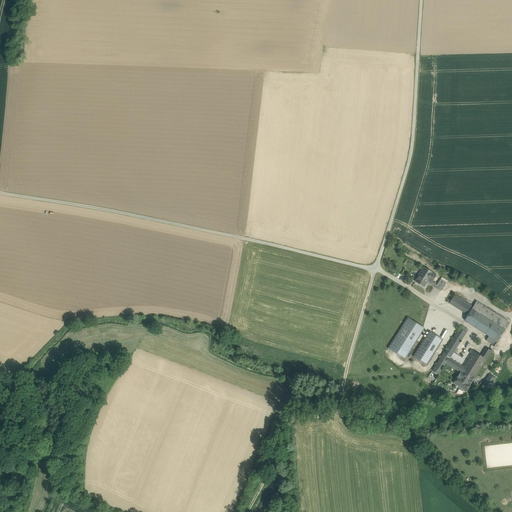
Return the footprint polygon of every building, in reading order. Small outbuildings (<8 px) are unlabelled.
[(424,268),(415,282),(423,287),(427,281),(431,283),(436,275),(424,268)] [(445,283),(440,280),(436,286),(441,290),(445,283)] [(473,307),(454,295),(449,303),(468,315),(472,308),(472,309),(473,307)] [(509,322),(476,302),(473,307),(472,309),(505,330),(509,322)] [(472,309),(472,308),(468,315),(464,321),(489,336),(497,342),(505,330),(472,309)] [(424,328),(408,318),(388,349),(405,359),(424,328)] [(466,333),(459,328),(456,333),(463,337),(466,333)] [(442,340),(430,331),(429,332),(425,338),(413,357),(426,365),(442,340)] [(456,333),(450,343),(457,347),(463,337),(456,333)] [(497,342),(489,336),(486,341),(494,346),(497,342)] [(450,343),(443,354),(448,357),(450,358),(453,353),(457,347),(450,343)] [(464,367),(461,371),(474,378),(492,350),(487,349),(486,349),(481,356),(474,351),(472,354),(464,367)] [(464,360),(453,353),(450,358),(461,365),(464,360)] [(443,354),(432,371),(439,375),(446,363),(445,362),(448,357),(443,354)] [(450,358),(448,357),(445,362),(446,363),(460,372),(461,371),(464,367),(461,365),(450,358)] [(474,378),(461,371),(460,372),(458,376),(457,376),(453,383),(466,391),(471,384),(470,384),(474,378)] [(489,388),(497,378),(491,374),(484,384),(489,388)] [(276,437),(281,425),(277,423),(272,435),(276,437)]
